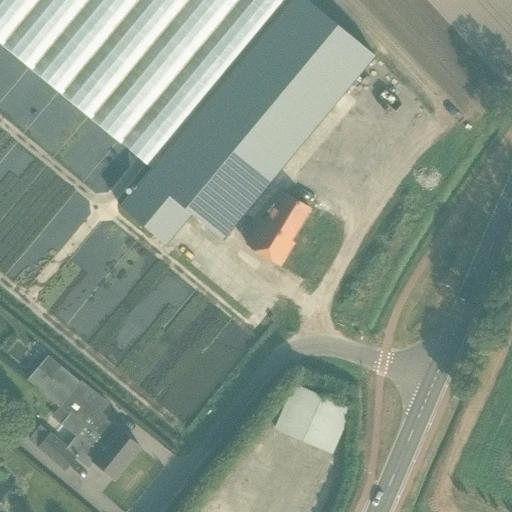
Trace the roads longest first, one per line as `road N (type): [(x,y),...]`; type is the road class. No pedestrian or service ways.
road 1 (unclassified): [(154,511),(281,354),(323,347),(432,382)]
road 2 (primary): [(432,382),(511,197)]
road 3 (primary): [(376,511),(432,382)]
